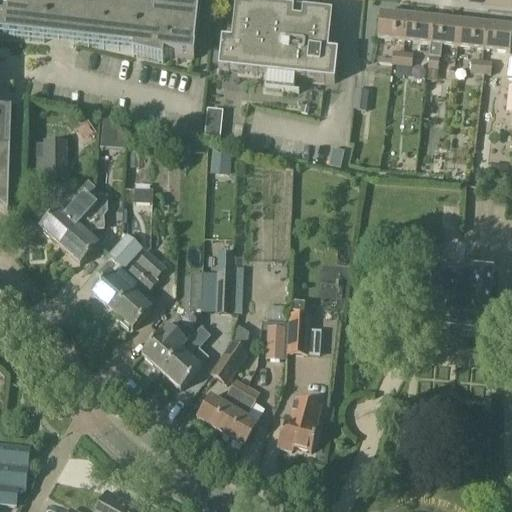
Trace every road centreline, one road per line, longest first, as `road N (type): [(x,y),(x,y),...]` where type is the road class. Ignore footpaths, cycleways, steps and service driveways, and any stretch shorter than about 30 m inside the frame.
road 1 (tertiary): [(243,511),(160,476),(88,409)]
road 2 (tertiary): [(88,409),(0,286)]
